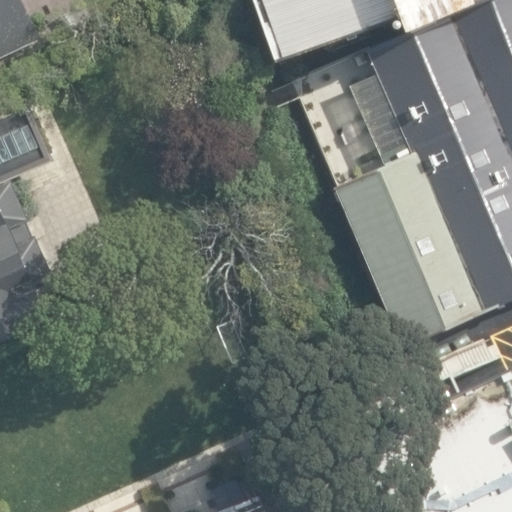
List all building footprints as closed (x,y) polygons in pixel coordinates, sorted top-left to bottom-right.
[(0,0),(0,63),(46,42),(25,0),(0,0)] [(259,0),(282,63),(410,19),(415,33),(416,36),(485,7),(484,3),(490,0),(259,0)] [(416,36),(415,33),(370,51),(382,77),(356,90),(389,165),(337,188),(407,347),(511,302),(511,0),(490,0),(484,3),(485,7),(416,36)] [(0,344),(57,317),(41,283),(59,275),(39,235),(34,239),(27,222),(33,221),(13,180),(60,159),(36,100),(0,115),(0,344)] [(511,511),(511,380),(384,440),(415,511),(511,511)]
